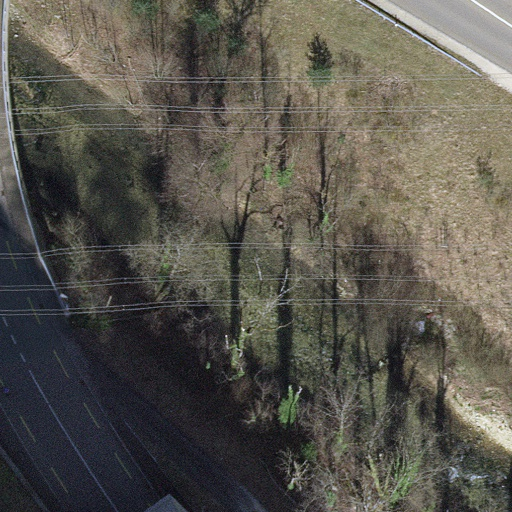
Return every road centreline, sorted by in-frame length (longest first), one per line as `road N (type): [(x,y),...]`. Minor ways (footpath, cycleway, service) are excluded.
road 1 (track): [(248,511),(121,401),(81,351),(5,323)]
road 2 (primary): [(0,308),(22,364),(118,511)]
